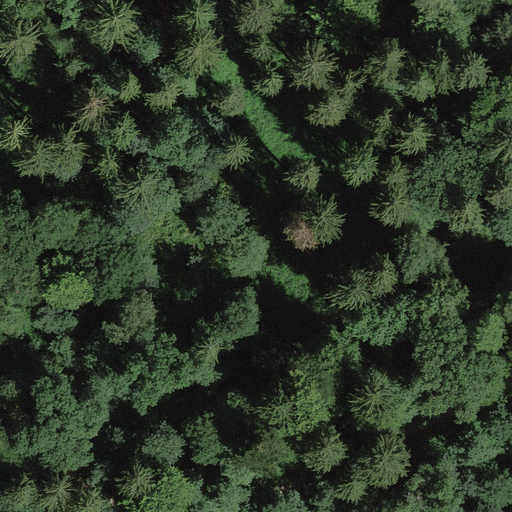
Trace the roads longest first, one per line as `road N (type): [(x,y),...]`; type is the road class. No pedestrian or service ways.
road 1 (track): [(245,511),(511,380)]
road 2 (track): [(0,402),(139,511)]
